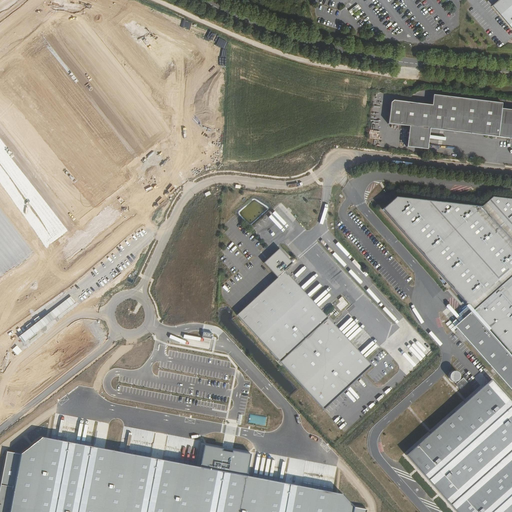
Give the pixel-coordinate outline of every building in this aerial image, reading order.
[(511,32),(511,0),(492,0),(489,3),(511,32)] [(357,4),(348,11),(351,15),(361,9),(357,4)] [(430,129),(511,139),(511,109),(503,109),(504,104),(435,94),(433,106),(394,101),(392,103),(388,124),(409,126),(407,147),(427,149),(430,129)] [(511,511),(511,203),(499,200),(497,201),(396,201),(382,214),(474,315),(464,324),(469,329),(461,336),(496,375),(402,457),(452,511),(511,511)] [(322,408),(370,363),(282,270),(292,260),(277,246),(264,258),(262,259),(277,274),(235,312),(322,408)] [(456,370),(449,376),(460,389),(467,382),(463,377),(463,378),(456,370)] [(21,454),(7,452),(0,487),(0,511),(366,511),(367,510),(352,507),(341,494),(246,476),(250,454),(232,451),(232,453),(222,451),(222,449),(204,445),(200,467),(42,438),(21,454)]
